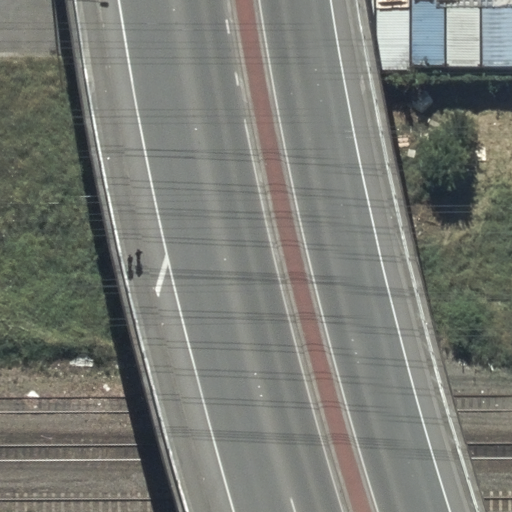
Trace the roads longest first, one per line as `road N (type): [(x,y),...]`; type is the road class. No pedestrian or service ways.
road 1 (trunk): [(283,511),(206,205),(169,0)]
road 2 (trunk): [(296,0),(345,258),(410,511)]
